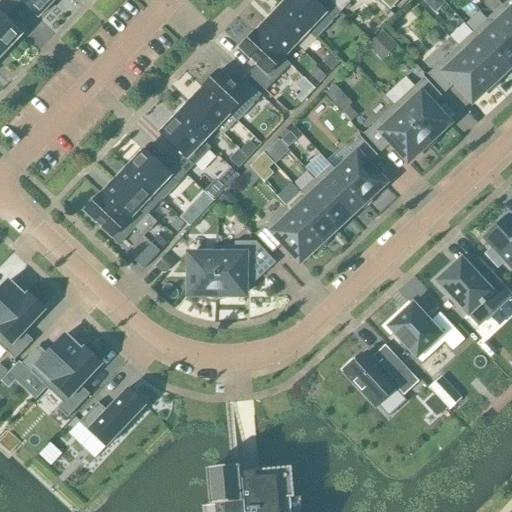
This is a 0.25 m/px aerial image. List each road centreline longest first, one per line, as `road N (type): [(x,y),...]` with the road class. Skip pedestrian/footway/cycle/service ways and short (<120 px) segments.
road 1 (residential): [(0,191),(161,343),(196,356),(238,357),(303,338),(511,136)]
road 2 (residential): [(0,181),(167,6)]
